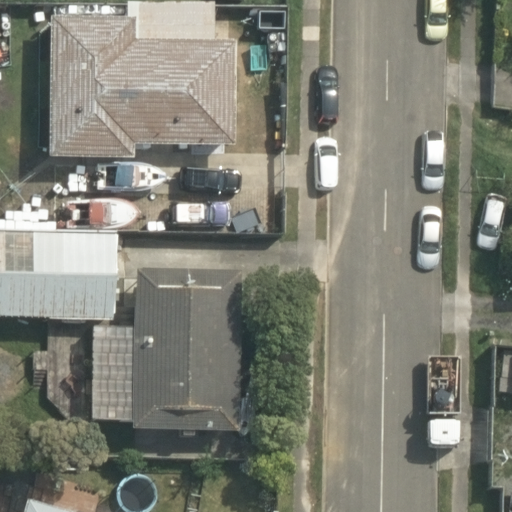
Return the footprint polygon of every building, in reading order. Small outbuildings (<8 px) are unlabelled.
[(43,19),(41,162),(83,162),(126,163),(126,148),(193,149),(229,150),(230,44),(130,42),(130,20),(107,20),(107,7),(49,6),(48,19),(43,19)] [(126,163),(83,162),(82,197),(193,198),(193,149),(126,148),(126,163)] [(0,321),(110,325),(112,236),(0,233),(0,321)] [(233,435),(234,275),(130,272),(129,331),(87,330),(84,423),(126,423),(126,433),(175,434),(175,439),(188,439),(188,434),(233,435)] [(14,511),(51,511),(17,502),(14,511)]
